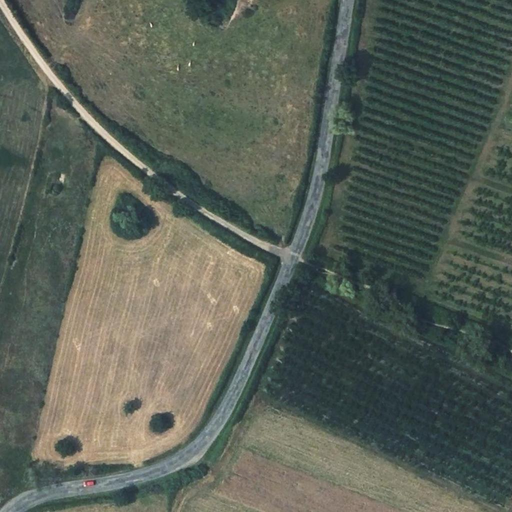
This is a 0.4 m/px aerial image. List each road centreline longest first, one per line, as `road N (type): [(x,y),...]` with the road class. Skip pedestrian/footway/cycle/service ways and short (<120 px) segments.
road 1 (unclassified): [(346,0),(315,194),(258,359),(209,441),(153,478),(46,494),(15,511)]
road 2 (track): [(0,0),(72,103),(157,180),(225,225),(511,351)]
